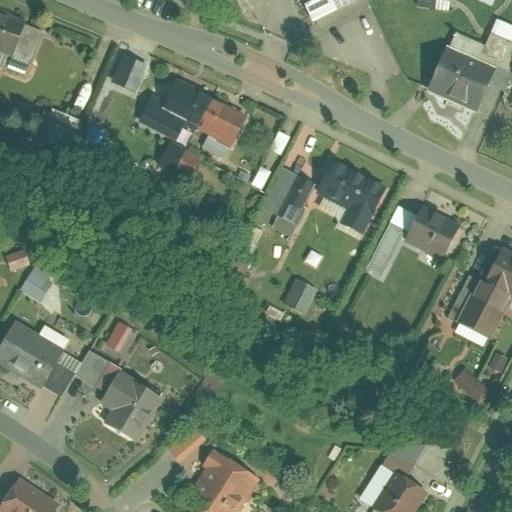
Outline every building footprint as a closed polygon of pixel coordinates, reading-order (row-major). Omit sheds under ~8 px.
[(290,0),(304,25),(352,0),(290,0)] [(447,0),(446,0),(431,0),(431,19),(446,20),(447,0)] [(26,26),(0,16),(0,63),(11,67),(26,26)] [(511,35),(492,29),(486,45),(511,55),(511,35)] [(450,45),(445,60),(475,72),(481,56),(450,45)] [(511,55),(486,45),(481,56),(475,72),(489,78),(510,87),(511,82),(511,55)] [(128,52),(115,80),(142,93),(156,65),(128,52)] [(445,60),(440,58),(421,104),(471,124),(489,78),(475,72),(445,60)] [(209,96),(167,77),(154,104),(196,124),(209,96)] [(251,115),(216,97),(203,124),(237,142),(251,115)] [(303,174),(281,166),(265,209),(281,215),(276,229),(297,237),(323,167),(308,161),(303,174)] [(263,168),(257,186),(267,189),(273,172),(263,168)] [(383,190),(331,169),(320,196),(351,209),(344,226),(365,235),(383,190)] [(460,223),(423,205),(404,242),(441,260),(460,223)] [(511,249),(494,241),(456,317),(490,334),(509,296),(511,297),(511,249)] [(29,291),(47,303),(65,275),(46,263),(29,291)] [(299,277),(286,303),(309,315),(322,289),(299,277)] [(112,345),(126,353),(140,329),(125,321),(112,345)] [(60,350),(15,325),(0,351),(0,369),(37,391),(60,350)] [(507,357),(496,352),(490,367),(501,371),(507,357)] [(489,389),(464,366),(453,377),(478,400),(489,389)] [(165,396),(120,371),(100,407),(112,413),(104,428),(138,446),(165,396)] [(178,467),(207,443),(192,427),(164,450),(178,467)] [(237,511),(256,479),(208,452),(176,507),(184,511),(237,511)] [(403,462),(385,452),(379,464),(388,469),(367,506),(378,511),(415,511),(426,494),(395,477),(403,462)] [(55,511),(13,487),(0,510),(0,511),(55,511)]
